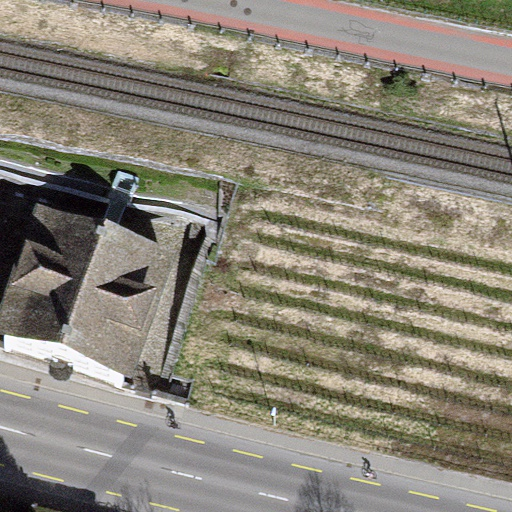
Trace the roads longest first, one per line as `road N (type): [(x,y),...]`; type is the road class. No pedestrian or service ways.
road 1 (primary): [(333,511),(0,427)]
road 2 (residential): [(187,0),(511,62)]
